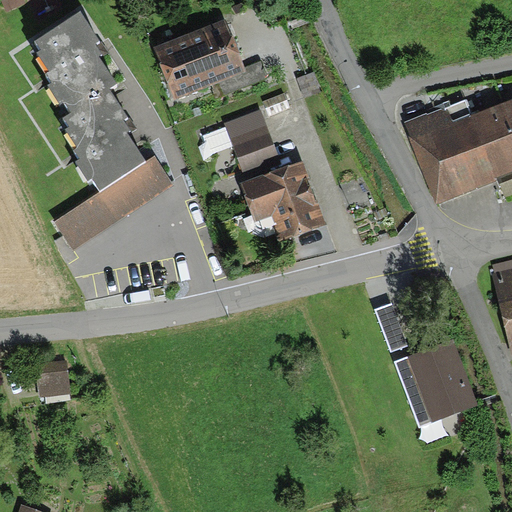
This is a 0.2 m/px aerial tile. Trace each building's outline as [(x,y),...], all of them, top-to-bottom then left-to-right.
[(104,58),(79,19),(28,51),(39,68),(32,73),(72,136),(59,144),(93,197),(49,224),(68,256),(171,191),(152,161),(143,167),(125,138),(132,134),(112,101),(119,96),(97,62),(104,58)] [(212,99),(261,80),(252,58),(236,64),(221,26),(150,54),(171,107),(209,91),(212,99)] [(264,98),(269,112),(287,105),(281,92),(264,98)] [(436,202),(511,170),(511,106),(465,125),(457,104),(404,125),(436,202)] [(240,174),(274,161),(263,132),(229,146),(240,174)] [(281,250),(320,233),(294,172),(241,195),(254,223),(266,218),(281,250)] [(511,184),(503,187),(506,200),(511,199),(511,184)] [(510,351),(511,350),(511,272),(493,277),(510,351)] [(402,346),(390,315),(379,320),(391,350),(402,346)] [(470,410),(447,352),(394,375),(418,432),(470,410)] [(36,363),(40,397),(70,394),(67,360),(36,363)]
